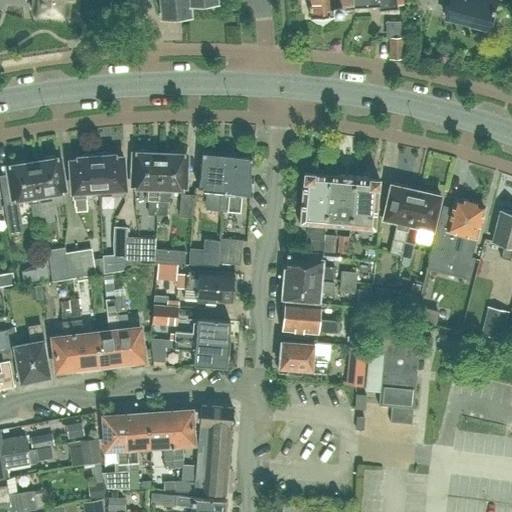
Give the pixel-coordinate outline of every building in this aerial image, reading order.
[(31,0),(31,11),(34,12),(39,13),(43,14),(47,13),(67,14),(68,0),(31,0)] [(158,0),(160,15),(189,13),(188,2),(216,0),(215,0),(158,0)] [(396,8),(395,0),(307,0),(309,16),(315,15),(315,16),(315,17),(316,18),(317,19),(318,20),(319,21),(321,21),(323,20),(324,20),(325,19),(326,19),(326,18),(327,17),(327,16),(327,14),(352,13),(351,7),(377,6),(378,10),(396,8)] [(448,0),(444,18),(445,18),(446,18),(485,28),(486,29),(490,12),(491,13),(493,9),(491,9),(493,0),(448,0)] [(310,33),(294,32),(294,50),(310,50),(310,33)] [(147,214),(156,214),(159,155),(151,154),(151,153),(149,153),(146,149),(138,149),(135,152),(134,152),(132,186),(146,187),(145,198),(148,199),(147,214)] [(159,155),(156,214),(165,214),(165,200),(168,201),(168,200),(168,199),(168,188),(182,188),(184,154),(182,154),(182,151),(169,150),(169,153),(167,153),(167,155),(159,155)] [(106,152),(95,153),(97,190),(111,189),(111,195),(123,194),(122,179),(123,179),(121,154),(118,154),(118,156),(113,157),(113,154),(109,155),(106,152)] [(204,208),(220,210),(226,155),(222,155),(222,157),(218,157),(218,154),(201,152),(198,189),(206,190),(204,208)] [(84,191),(97,190),(95,153),(83,153),(80,157),(77,157),(77,160),(72,160),(71,157),(68,158),(70,183),(71,182),(72,198),(73,198),(74,206),(75,206),(75,210),(85,210),(84,191)] [(32,163),(39,201),(49,199),(48,194),(62,191),(57,158),(55,158),(52,155),(44,157),(42,160),(40,160),(40,162),(32,163)] [(226,155),(220,210),(238,211),(240,193),(248,194),(250,176),(249,176),(249,166),(250,157),(233,155),(233,158),(229,158),(229,156),(226,155)] [(42,220),(39,206),(39,201),(32,163),(24,164),(24,163),(22,163),(22,160),(9,162),(9,165),(7,166),(11,192),(1,194),(7,233),(21,231),(16,199),(26,197),(27,203),(30,202),(33,223),(42,222),(42,220)] [(323,234),(324,223),(328,174),(303,171),(298,221),(309,222),(308,232),(311,239),(310,250),(321,251),(323,234)] [(324,223),(348,225),(353,176),(328,174),(324,223)] [(378,178),(353,176),(348,225),(373,228),(378,178)] [(391,249),(401,251),(416,190),(406,187),(407,186),(390,182),(390,184),(389,184),(381,218),(396,221),(395,227),(396,227),(391,249)] [(401,251),(409,253),(411,242),(413,243),(417,226),(431,229),(439,195),(438,195),(439,193),(422,189),(422,191),(416,190),(401,251)] [(193,195),(180,194),(178,216),(191,217),(193,195)] [(431,246),(425,267),(446,272),(449,259),(455,253),(468,257),(473,237),(474,237),(478,220),(481,221),(482,215),(480,215),(482,206),(478,205),(478,204),(472,203),(467,202),(466,200),(460,198),(458,199),(454,198),(452,208),(441,205),(431,246)] [(39,206),(42,220),(53,219),(51,204),(39,206)] [(511,213),(511,211),(505,210),(502,211),(499,210),(491,241),(503,244),(499,258),(509,260),(511,251),(511,250),(511,213)] [(114,270),(124,268),(125,236),(125,226),(112,225),(111,257),(115,257),(114,270)] [(323,234),(321,251),(333,252),(335,235),(323,234)] [(125,236),(124,268),(137,265),(139,236),(125,236)] [(354,236),(345,236),(343,253),(353,254),(354,236)] [(218,241),(216,266),(217,262),(237,264),(239,240),(219,238),(219,242),(218,241)] [(188,264),(216,266),(218,241),(203,240),(202,250),(189,249),(188,264)] [(77,250),(81,276),(101,272),(98,258),(92,259),(90,247),(77,250)] [(184,250),(154,248),(153,264),(183,266),(184,250)] [(67,278),(81,276),(77,250),(63,252),(67,278)] [(288,252),(285,251),(285,254),(286,254),(284,273),(332,278),(333,268),(319,267),(320,255),(288,251),(288,252)] [(210,270),(197,269),(197,273),(185,272),(183,300),(214,302),(214,299),(230,300),(231,294),(234,294),(235,283),(232,282),(232,276),(236,276),(236,274),(232,274),(210,272),(210,270)] [(338,281),(354,282),(355,272),(339,271),(338,281)] [(112,299),(109,274),(102,275),(105,300),(112,299)] [(281,299),(284,299),(316,302),(318,291),(331,292),(332,282),(283,277),(281,299)] [(354,282),(338,281),(338,291),(353,292),(354,282)] [(393,289),(372,286),(369,306),(390,310),(393,289)] [(417,294),(398,289),(392,309),(412,314),(417,294)] [(123,295),(113,297),(121,360),(128,359),(132,361),(142,360),(139,327),(127,328),(123,295)] [(166,296),(152,295),(151,323),(176,325),(177,301),(165,300),(166,296)] [(114,361),(121,360),(113,297),(113,299),(105,300),(108,330),(97,332),(100,365),(111,363),(114,361)] [(68,312),(67,299),(59,300),(60,312),(68,312)] [(318,303),(316,302),(284,299),(283,303),(281,305),(280,311),(283,313),(281,329),(316,333),(316,331),(336,333),(337,321),(317,319),(318,303)] [(416,303),(412,320),(433,325),(437,308),(416,303)] [(448,305),(437,316),(448,328),(460,317),(448,305)] [(506,311),(485,305),(478,334),(499,339),(506,311)] [(68,308),(69,312),(75,366),(83,365),(86,366),(97,365),(93,332),(81,334),(78,311),(76,312),(76,307),(68,308)] [(69,366),(75,366),(69,312),(60,313),(63,336),(51,337),(55,370),(65,369),(69,366)] [(173,331),(173,340),(227,344),(228,335),(228,332),(229,328),(228,325),(229,320),(196,318),(195,332),(173,331)] [(347,345),(364,347),(366,322),(353,321),(352,329),(348,329),(347,345)] [(44,353),(39,325),(27,327),(30,341),(29,341),(30,343),(13,346),(20,381),(22,380),(26,383),(33,381),(36,378),(38,377),(38,376),(46,374),(46,376),(47,376),(43,353),(44,353)] [(418,334),(383,331),(377,404),(390,406),(388,422),(410,424),(418,334)] [(7,338),(0,339),(0,361),(8,360),(0,361),(0,358),(12,356),(10,346),(9,346),(7,338)] [(227,344),(173,340),(149,338),(152,361),(163,362),(164,347),(172,347),(172,348),(193,350),(192,364),(225,367),(225,363),(226,359),(226,355),(226,352),(227,352),(227,344)] [(278,347),(277,356),(311,359),(313,343),(280,340),(280,345),(278,347)] [(364,347),(347,345),(344,369),(361,371),(364,347)] [(311,359),(277,356),(276,360),(278,361),(277,372),(279,372),(291,373),(291,368),(301,369),(300,371),(324,373),(325,360),(311,359)] [(0,388),(12,386),(10,374),(8,360),(0,361),(0,388)] [(364,394),(354,393),(353,408),(363,409),(364,394)] [(232,407),(200,405),(194,478),(203,479),(202,492),(225,493),(225,490),(226,487),(227,478),(226,478),(226,477),(227,474),(226,474),(227,471),(226,471),(229,427),(230,427),(232,407)] [(176,413),(169,413),(173,467),(174,475),(182,475),(180,444),(192,443),(190,409),(179,410),(176,413)] [(164,467),(173,467),(169,413),(162,414),(158,412),(148,412),(150,446),(162,445),(164,467)] [(130,416),(123,416),(127,470),(136,469),(134,447),(146,446),(144,413),(134,413),(130,416)] [(118,470),(127,470),(123,416),(116,417),(113,415),(102,416),(104,449),(116,448),(118,470)] [(52,444),(50,433),(29,437),(31,448),(52,444)] [(0,452),(27,448),(24,435),(0,438),(0,452)] [(99,460),(96,437),(79,440),(79,445),(68,447),(70,464),(99,460)] [(27,449),(27,448),(0,452),(0,475),(6,475),(5,466),(36,461),(34,448),(27,449)] [(128,488),(137,488),(136,470),(127,471),(127,479),(128,488)] [(127,479),(103,480),(104,485),(128,488),(127,479)] [(6,494),(4,480),(0,480),(0,508),(7,507),(8,511),(14,511),(48,506),(45,492),(33,494),(33,489),(6,494)] [(169,494),(153,493),(152,505),(168,506),(169,494)] [(190,506),(189,511),(223,511),(224,499),(191,496),(191,497),(174,495),(174,504),(190,506)] [(124,496),(107,496),(106,510),(124,510),(124,496)]
